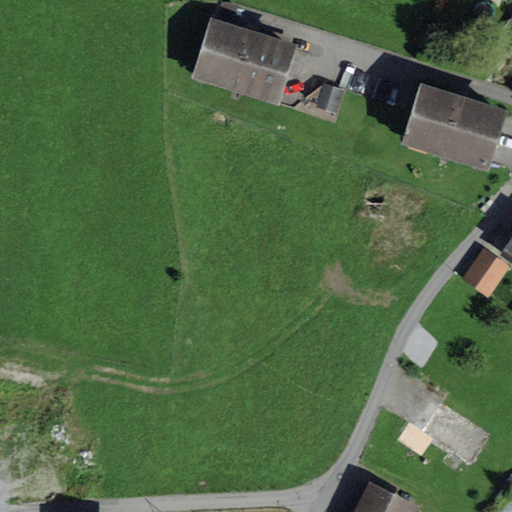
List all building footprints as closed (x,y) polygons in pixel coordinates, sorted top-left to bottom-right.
[(212,24),(197,71),(278,97),(293,49),(212,24)] [(422,89),(407,137),(488,162),(503,114),(467,103),(468,100),(454,96),(453,99),(422,89)] [(485,254),(468,279),(486,292),(504,267),(485,254)] [(0,384),(0,411),(11,470),(48,462),(47,455),(71,450),(64,419),(47,422),(41,390),(25,393),(22,380),(0,384)] [(409,422),(397,439),(421,455),(433,438),(469,463),(488,437),(441,404),(422,431),(409,422)] [(369,483),(353,511),(408,511),(410,510),(397,503),(399,498),(369,483)]
